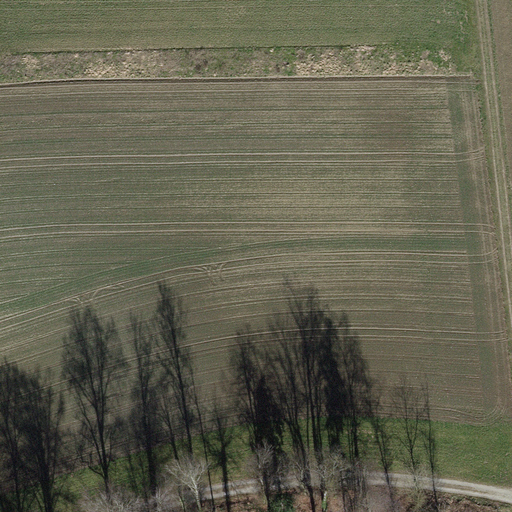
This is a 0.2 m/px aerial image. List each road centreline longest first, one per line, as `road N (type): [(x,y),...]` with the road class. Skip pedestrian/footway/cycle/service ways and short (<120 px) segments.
road 1 (track): [(147,511),(294,481),(398,482),(511,498)]
road 2 (track): [(478,0),(511,322)]
